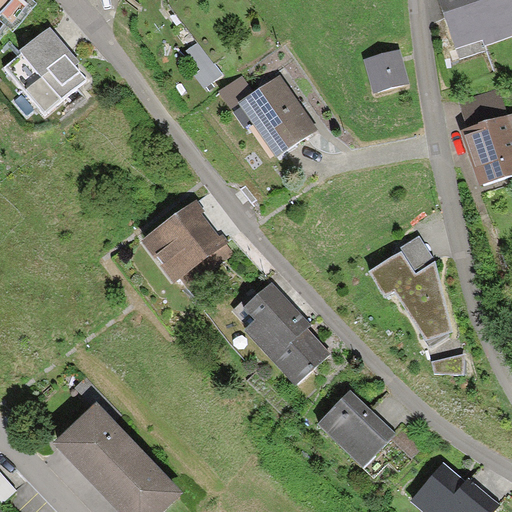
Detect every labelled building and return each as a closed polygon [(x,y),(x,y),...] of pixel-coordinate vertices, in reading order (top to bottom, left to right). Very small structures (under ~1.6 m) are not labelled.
[(29,5),(22,0),(0,0),(0,17),(2,14),(12,23),(29,5)] [(511,0),(438,0),(458,50),(483,41),(485,46),(511,36),(511,0)] [(81,63),(51,28),(21,53),(5,67),(26,92),(46,116),(63,103),(61,100),(86,79),(76,67),(81,63)] [(401,52),(364,61),(373,95),(409,87),(401,52)] [(248,75),(222,93),(233,110),(240,106),(277,161),(319,132),(299,103),(281,77),(259,92),(248,75)] [(202,78),(193,84),(200,95),(209,89),(202,78)] [(468,132),(510,117),(500,88),(458,103),(468,132)] [(511,116),(510,117),(468,132),(462,134),(480,188),(511,176),(511,116)] [(196,203),(143,242),(180,292),(233,253),(196,203)] [(420,237),(401,249),(415,271),(434,259),(420,237)] [(402,254),(372,274),(386,298),(395,293),(428,344),(452,333),(436,264),(424,271),(416,276),(402,254)] [(306,319),(272,284),(245,311),(256,323),(247,332),(274,363),(309,329),(313,325),(306,319)] [(332,353),(309,329),(274,363),(298,386),(332,353)] [(465,355),(433,363),(436,374),(465,376),(465,355)] [(352,394),(320,426),(363,469),(392,440),(411,459),(421,450),(401,430),(395,436),(352,394)] [(165,511),(183,496),(97,406),(53,448),(113,511),(165,511)] [(444,464),(411,503),(421,511),(494,511),(500,506),(474,484),(470,480),(467,483),(444,464)] [(0,505),(1,506),(17,492),(0,473),(0,505)]
